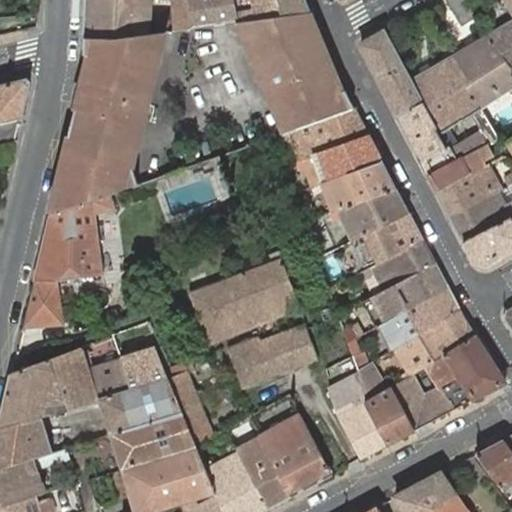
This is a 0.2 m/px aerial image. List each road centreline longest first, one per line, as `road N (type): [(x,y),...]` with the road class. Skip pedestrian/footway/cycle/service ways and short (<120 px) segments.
road 1 (residential): [(337,30),(479,301)]
road 2 (tertiary): [(0,297),(57,56)]
road 3 (residential): [(511,407),(323,511)]
